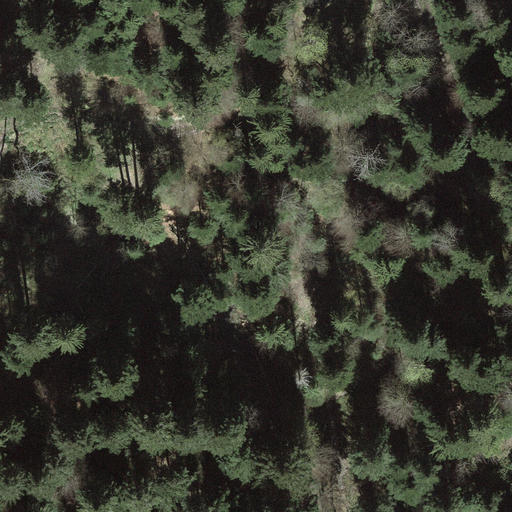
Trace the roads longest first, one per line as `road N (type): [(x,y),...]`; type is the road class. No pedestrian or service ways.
road 1 (track): [(0,135),(15,117),(56,111),(152,135),(201,135),(327,0)]
road 2 (track): [(422,0),(445,44),(479,186),(475,272),(487,327),(511,359)]
